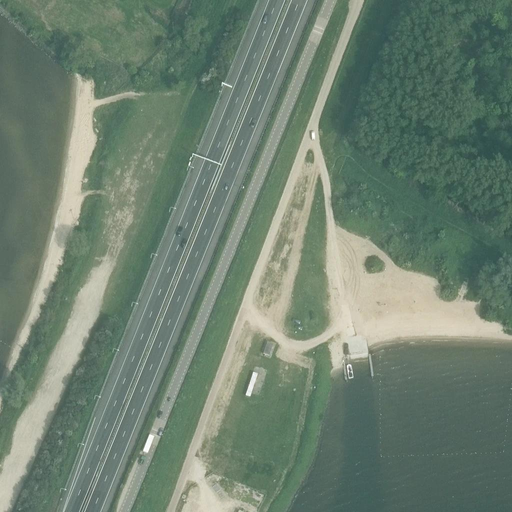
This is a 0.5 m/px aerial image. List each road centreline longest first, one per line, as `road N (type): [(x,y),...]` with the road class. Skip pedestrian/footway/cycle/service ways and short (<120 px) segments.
road 1 (tertiary): [(124,511),(331,0)]
road 2 (motorway): [(92,511),(299,0)]
road 3 (motorway): [(277,0),(71,511)]
road 4 (track): [(181,112),(130,96),(88,111),(74,197),(138,199)]
